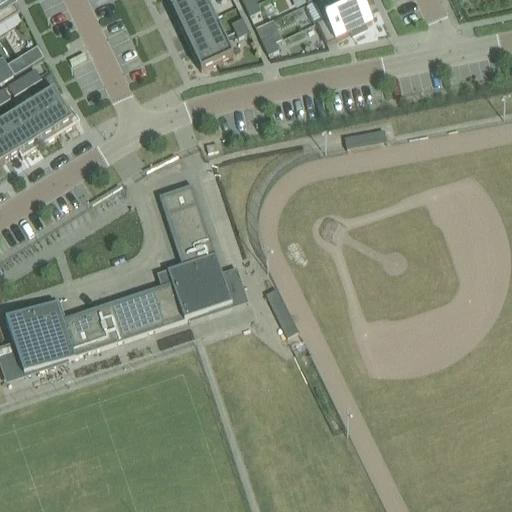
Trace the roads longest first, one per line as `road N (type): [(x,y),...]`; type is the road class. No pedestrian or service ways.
road 1 (residential): [(453,55),(230,100),(138,134)]
road 2 (residential): [(138,134),(0,218)]
road 3 (residential): [(74,0),(138,134)]
